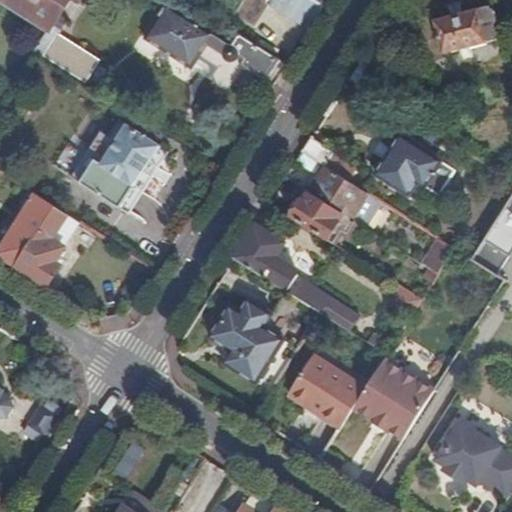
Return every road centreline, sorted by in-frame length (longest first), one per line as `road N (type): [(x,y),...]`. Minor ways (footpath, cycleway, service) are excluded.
road 1 (residential): [(363,0),(127,372)]
road 2 (residential): [(127,372),(342,511)]
road 3 (residential): [(127,372),(38,511)]
road 4 (residential): [(0,291),(127,372)]
